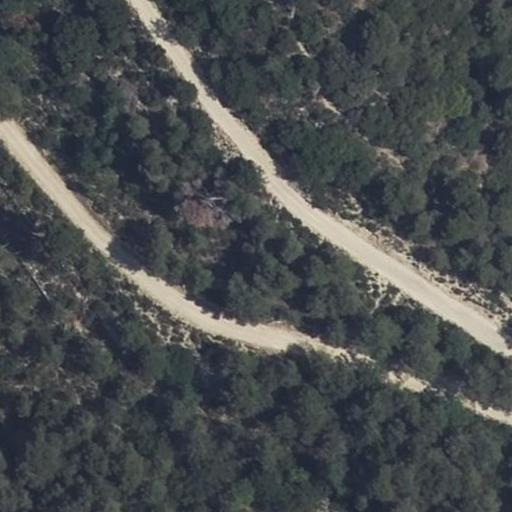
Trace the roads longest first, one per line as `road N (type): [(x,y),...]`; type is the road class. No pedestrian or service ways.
road 1 (track): [(511,417),(188,320),(93,230),(0,122)]
road 2 (track): [(158,0),(293,185),(424,296),(511,338)]
